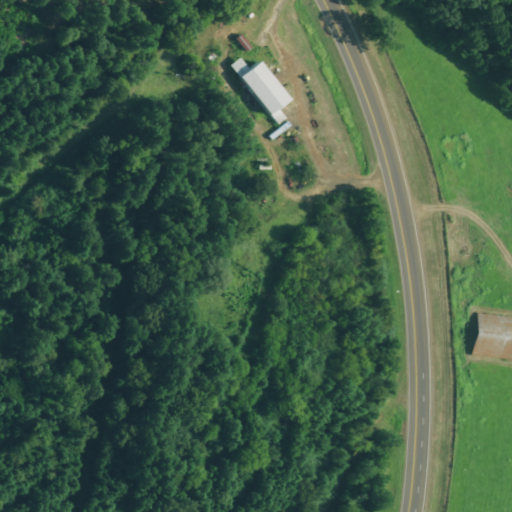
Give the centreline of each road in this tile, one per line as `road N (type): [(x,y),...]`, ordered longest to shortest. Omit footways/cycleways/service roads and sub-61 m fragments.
road 1 (primary): [(412,511),(419,392),(410,262),(386,139),(331,0)]
road 2 (residential): [(419,392),(328,511)]
